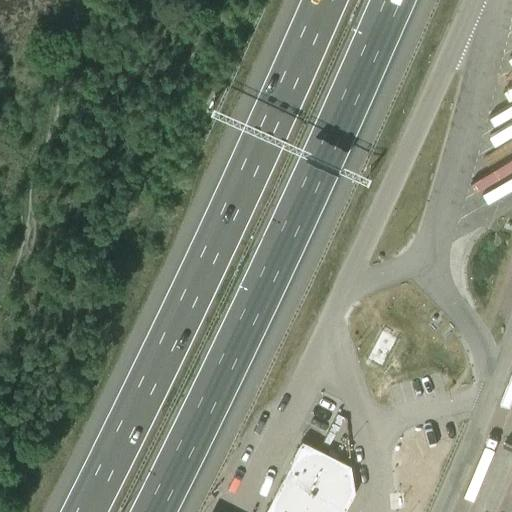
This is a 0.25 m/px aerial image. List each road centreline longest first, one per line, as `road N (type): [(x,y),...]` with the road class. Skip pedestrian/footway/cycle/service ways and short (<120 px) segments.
road 1 (motorway): [(323,0),(83,511)]
road 2 (motorway): [(152,511),(391,0)]
road 3 (unknown): [(346,454),(479,419)]
road 4 (unknown): [(322,336),(346,454)]
